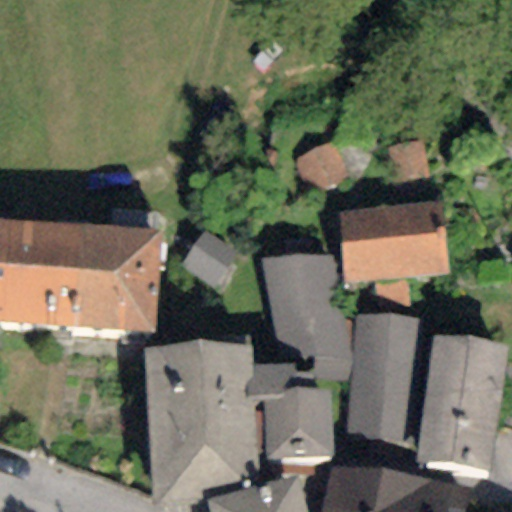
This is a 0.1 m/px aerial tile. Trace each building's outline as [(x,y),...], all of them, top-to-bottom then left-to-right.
[(348,173),(330,142),(293,164),(311,195),(348,173)] [(429,179),(421,142),(385,149),(393,187),(429,179)] [(442,200),(335,209),(342,283),(449,274),(442,200)] [(0,324),(2,324),(8,219),(0,218),(0,324)] [(84,223),(8,219),(2,324),(78,329),(84,223)] [(162,230),(84,223),(78,329),(155,334),(162,230)] [(236,258),(200,234),(179,266),(214,290),(236,258)] [(334,257),(261,261),(279,366),(292,366),(293,379),(347,379),(334,257)] [(415,320),(356,313),(342,436),(401,443),(415,320)] [(505,346),(432,337),(416,462),(489,471),(505,346)] [(250,347),(140,350),(153,509),(258,476),(254,402),(252,367),(250,347)] [(331,457),(329,390),(293,391),(293,379),(292,366),(279,366),(252,367),(254,402),(262,402),(264,460),(331,457)] [(329,465),(321,511),(418,511),(427,480),(329,465)] [(206,502),(209,511),(306,511),(296,479),(206,502)]
